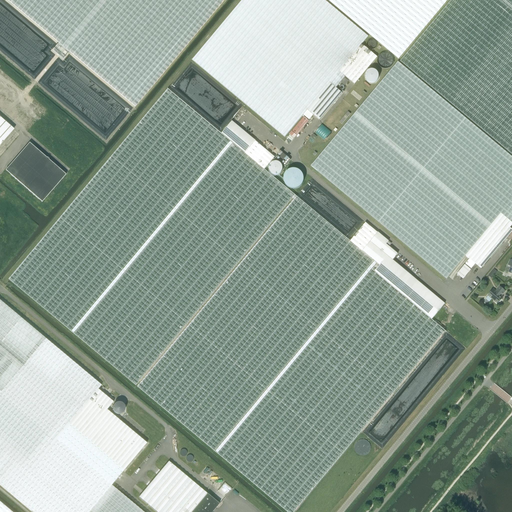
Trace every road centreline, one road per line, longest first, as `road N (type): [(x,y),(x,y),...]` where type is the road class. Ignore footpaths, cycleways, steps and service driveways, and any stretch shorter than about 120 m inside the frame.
road 1 (unclassified): [(340,511),(511,306)]
road 2 (unknown): [(366,511),(511,338)]
